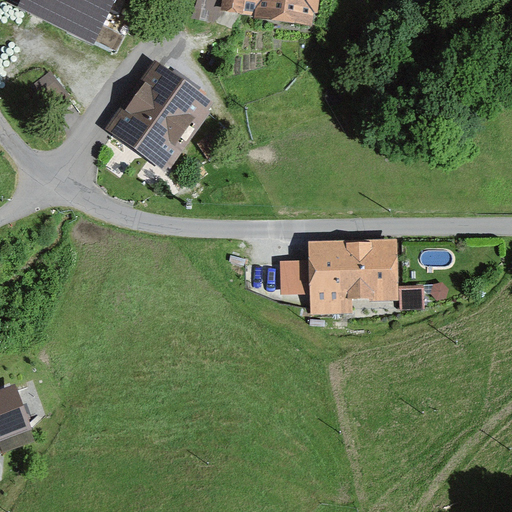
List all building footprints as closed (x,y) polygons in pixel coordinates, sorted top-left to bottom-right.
[(32,0),(28,9),(92,40),(111,0),(32,0)] [(240,8),(241,0),(222,0),(221,6),(198,2),(193,19),(197,21),(210,21),(221,12),(222,6),(240,8)] [(159,71),(117,130),(167,166),(206,113),(201,102),(159,71)] [(52,112),(69,99),(51,76),(34,89),(52,112)] [(315,255),(316,296),(389,294),(388,248),(326,249),(326,254),(315,255)] [(0,436),(22,428),(9,393),(0,396),(0,436)]
